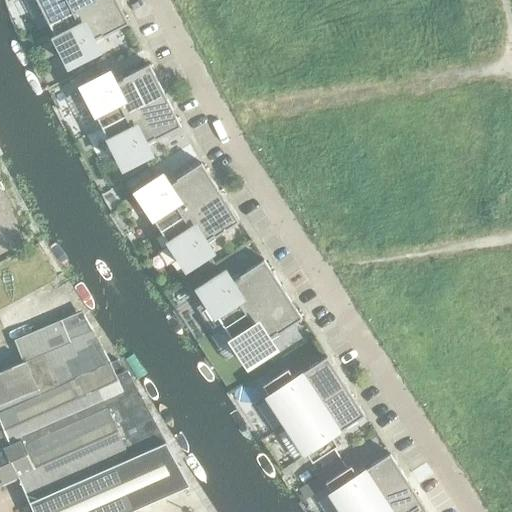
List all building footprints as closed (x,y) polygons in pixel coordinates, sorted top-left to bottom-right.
[(36,0),(48,23),(72,11),(66,0),(36,0)] [(66,0),(72,11),(95,0),(66,0)] [(91,27),(96,37),(101,35),(102,36),(128,23),(116,0),(95,0),(72,11),(83,31),(91,27)] [(68,65),(72,63),(77,61),(92,53),(98,50),(92,39),(96,37),(91,27),(83,31),(72,11),(48,23),(55,37),(54,38),(68,65)] [(92,53),(77,61),(83,71),(97,63),(92,53)] [(109,72),(81,86),(87,97),(86,97),(101,127),(134,110),(165,94),(149,63),(122,77),(123,79),(114,83),(109,72)] [(180,126),(165,94),(134,110),(149,140),(153,137),(154,139),(180,126)] [(144,142),(149,140),(134,110),(101,127),(116,157),(117,156),(123,167),(150,153),(144,142)] [(177,180),(173,182),(182,197),(174,202),(182,215),(220,191),(201,162),(176,178),(177,180)] [(142,202),(160,230),(182,215),(174,202),(182,197),(173,182),(168,185),(162,174),(136,191),(142,201),(142,202)] [(220,191),(182,215),(160,230),(178,258),(179,257),(186,268),(196,261),(208,253),(211,251),(204,240),(213,235),(214,237),(239,220),(220,191)] [(208,253),(196,261),(201,270),(213,262),(208,253)] [(216,314),(224,326),(283,288),(264,259),(238,275),(239,277),(231,282),(224,271),(198,289),(214,314),(216,314)] [(277,334),(302,317),(283,288),(224,326),(232,339),(231,339),(248,365),(274,348),(267,337),(275,332),(277,334)] [(0,411),(37,395),(36,393),(103,365),(80,311),(60,319),(13,340),(22,361),(0,370),(0,411)] [(299,396),(308,409),(345,385),(326,356),(301,372),(302,373),(298,376),(308,390),(299,396)] [(22,485),(28,499),(164,439),(127,370),(123,372),(117,359),(37,395),(0,411),(0,484),(18,476),(22,485)] [(285,424),(308,409),(299,396),(308,390),(298,376),(294,379),(287,368),(262,385),(268,395),(267,396),(285,424)] [(328,422),(334,432),(338,429),(339,431),(364,414),(345,385),(308,409),(320,427),(328,422)] [(305,451),(311,462),(337,445),(330,434),(334,432),(328,422),(320,427),(308,409),(285,424),(304,452),(305,451)] [(33,511),(126,511),(189,485),(164,439),(28,499),(33,511)] [(365,470),(361,473),(357,476),(350,465),(325,482),(331,492),(330,493),(342,511),(361,511),(408,482),(389,452),(364,469),(365,470)] [(426,511),(427,511),(408,482),(361,511),(426,511)] [(305,486),(299,490),(305,500),(311,496),(305,486)]
